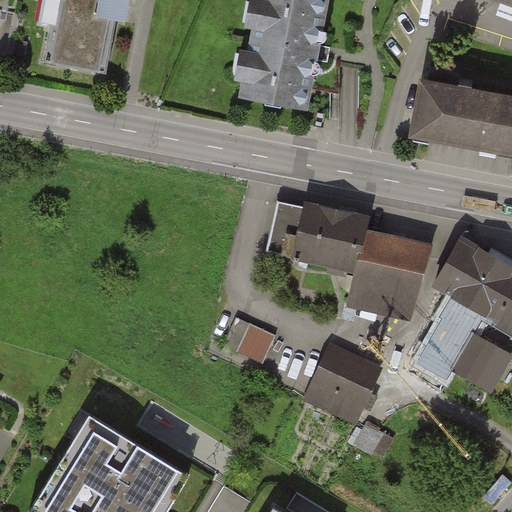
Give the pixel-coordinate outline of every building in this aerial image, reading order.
[(60,0),(49,67),(111,78),(120,22),(134,25),(137,0),(60,0)] [(262,0),(244,97),(305,108),(320,49),(325,0),(262,0)] [(413,133),(511,150),(511,100),(423,83),(413,133)] [(417,282),(428,250),(359,233),(363,219),(298,203),(281,249),(343,264),(335,297),(409,315),(417,282)] [(511,303),(511,269),(461,241),(433,290),(499,327),(511,303)] [(511,303),(499,327),(511,334),(511,303)] [(509,355),(443,317),(424,352),(490,390),(509,355)] [(274,337),(235,320),(223,349),(262,365),(274,337)] [(381,365),(331,343),(307,397),(358,419),(381,365)] [(165,511),(190,471),(90,412),(30,510),(33,511),(165,511)]
